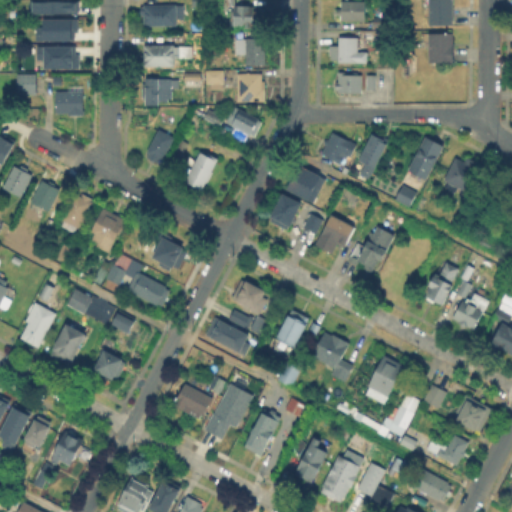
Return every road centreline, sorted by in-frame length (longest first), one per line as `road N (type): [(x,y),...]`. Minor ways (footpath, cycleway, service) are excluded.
road 1 (residential): [(84,511),(295,108),(299,0)]
road 2 (residential): [(511,387),(33,136)]
road 3 (residential): [(289,511),(0,361)]
road 4 (residential): [(107,175),(110,0)]
road 5 (residential): [(449,116),(292,115)]
road 6 (residential): [(478,128),(488,98),(489,0)]
